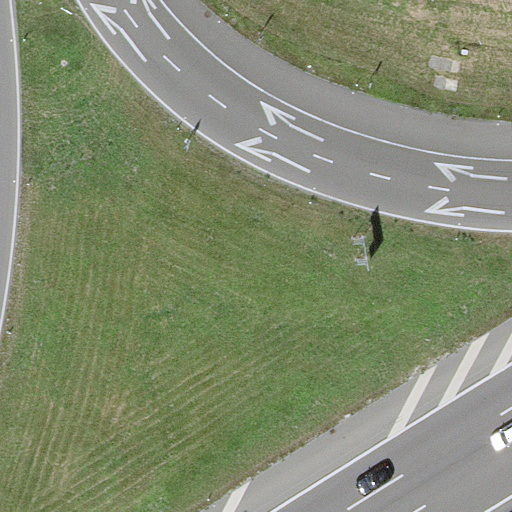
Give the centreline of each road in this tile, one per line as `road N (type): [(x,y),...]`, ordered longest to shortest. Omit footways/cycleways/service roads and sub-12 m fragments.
road 1 (motorway): [(511,195),(381,176),(269,133),(172,62),(121,0)]
road 2 (motorway): [(511,430),(380,511)]
